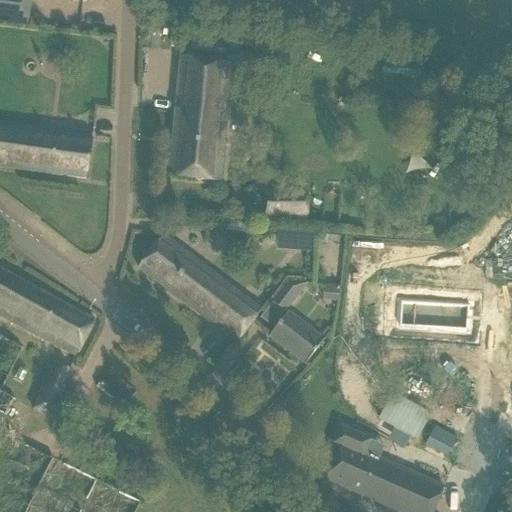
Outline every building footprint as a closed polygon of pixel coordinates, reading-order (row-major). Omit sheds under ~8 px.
[(0,0),(0,20),(7,21),(9,0),(0,0)] [(169,177),(188,178),(218,181),(230,61),(180,57),(169,177)] [(0,122),(0,167),(86,180),(92,138),(51,132),(51,130),(0,122)] [(267,221),(307,222),(308,194),(268,194),(267,221)] [(235,343),(247,327),(260,310),(163,235),(138,268),(235,343)] [(0,269),(0,316),(75,357),(85,338),(94,320),(0,269)] [(279,312),(285,305),(288,308),(305,287),(307,284),(300,283),(289,281),(270,305),(279,312)] [(380,299),(379,322),(468,328),(469,304),(380,299)] [(286,315),(282,321),(270,336),(304,363),(321,342),(286,315)] [(23,348),(0,336),(0,511),(135,511),(140,503),(17,441),(31,410),(49,420),(51,416),(55,418),(65,398),(62,396),(73,372),(50,362),(38,389),(40,390),(32,407),(0,392),(23,348)] [(378,421),(411,440),(422,419),(398,405),(389,400),(389,401),(378,421)] [(435,426),(424,446),(446,457),(457,438),(435,426)] [(326,480),(379,504),(397,511),(445,511),(448,507),(437,502),(443,488),(379,459),(377,464),(362,458),(370,441),(340,427),(333,444),(340,447),(326,480)]
